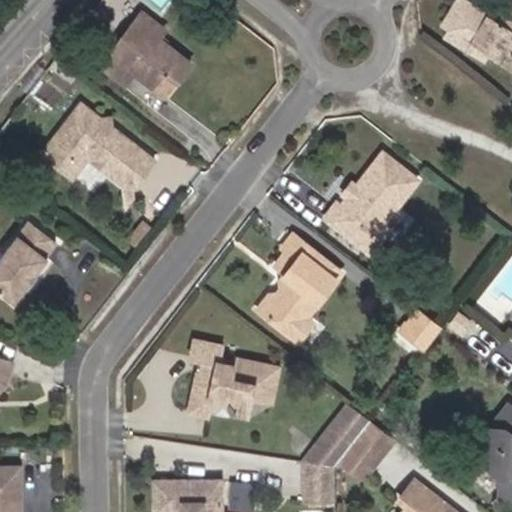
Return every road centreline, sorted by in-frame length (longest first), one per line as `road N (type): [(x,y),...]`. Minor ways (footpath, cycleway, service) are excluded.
road 1 (residential): [(324,69),(98,369),(99,511)]
road 2 (residential): [(324,69),(358,79),(378,67),(388,35),(368,8)]
